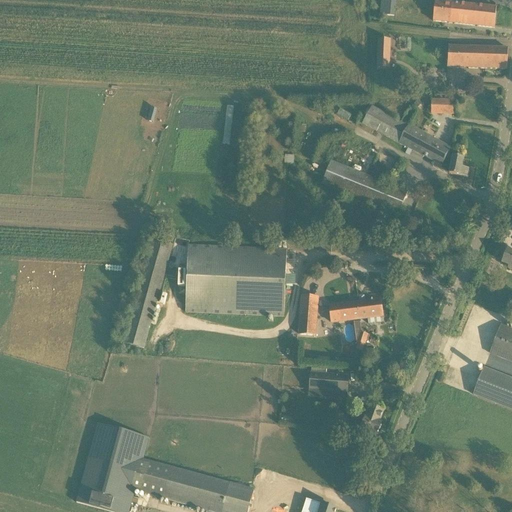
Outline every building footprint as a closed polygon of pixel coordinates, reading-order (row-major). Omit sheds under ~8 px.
[(395,17),(396,0),(381,0),(380,15),(395,17)] [(497,8),(495,8),(435,1),(433,22),(494,29),(497,8)] [(390,55),(391,40),(377,40),(377,54),(390,55)] [(448,46),(447,67),(507,70),(508,49),(448,46)] [(414,92),(411,82),(403,84),(403,85),(405,94),(414,92)] [(457,101),(432,100),(431,114),(456,115),(457,101)] [(450,169),(450,175),(467,178),(469,170),(462,168),(463,159),(452,156),(451,160),(448,158),(448,157),(447,156),(451,149),(412,127),(411,128),(372,106),(363,123),(412,151),(413,149),(441,166),(442,165),(450,169)] [(408,191),(331,160),(321,184),(398,215),(408,191)] [(383,179),(385,173),(372,168),(369,174),(383,179)] [(386,213),(381,224),(392,229),(393,227),(391,226),(391,225),(393,225),(396,218),(386,213)] [(426,232),(428,227),(414,223),(413,228),(426,232)] [(123,344),(144,349),(172,245),(152,239),(123,344)] [(188,247),(185,313),(284,317),(287,251),(188,247)] [(511,252),(507,250),(502,264),(510,267),(509,268),(511,269),(511,252)] [(330,307),(332,324),(383,317),(380,295),(369,297),(370,302),(338,306),(330,307)] [(316,337),(319,298),(301,296),(298,336),(316,337)] [(511,362),(511,331),(501,326),(490,353),(511,362)] [(368,335),(360,333),(358,342),(356,349),(362,351),(364,345),(365,345),(368,335)] [(389,368),(388,360),(379,361),(381,370),(389,368)] [(511,379),(484,369),(473,396),(511,410),(511,379)] [(347,393),(348,377),(311,374),(309,390),(323,391),(323,398),(332,398),(332,392),(347,393)] [(384,412),(374,408),(368,406),(363,418),(361,417),(358,418),(355,425),(357,428),(361,430),(376,436),(381,423),(380,423),(384,412)] [(108,511),(129,511),(135,491),(149,495),(208,511),(247,511),(249,509),(254,491),(231,485),(143,460),(149,439),(98,425),(76,503),(108,511)] [(273,490),(271,496),(267,507),(281,511),(299,511),(300,510),(306,511),(335,511),(336,510),(322,505),(322,506),(312,503),(273,490)]
